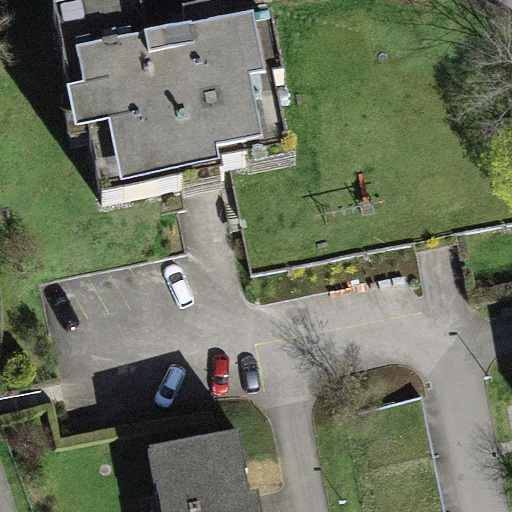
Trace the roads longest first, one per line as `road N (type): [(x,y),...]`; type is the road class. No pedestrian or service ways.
road 1 (residential): [(464,511),(426,349),(246,338),(281,511)]
road 2 (unknown): [(246,338),(108,372)]
road 3 (unknown): [(246,338),(219,210)]
